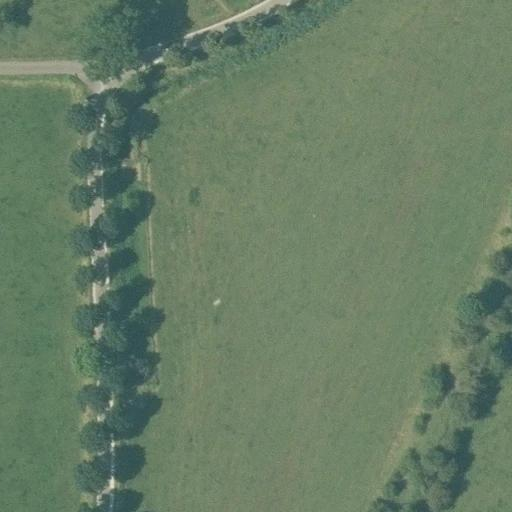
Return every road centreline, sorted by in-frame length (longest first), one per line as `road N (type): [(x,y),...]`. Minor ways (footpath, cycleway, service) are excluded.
road 1 (unclassified): [(102,511),(94,130),(113,78)]
road 2 (unclassified): [(113,78),(285,0)]
